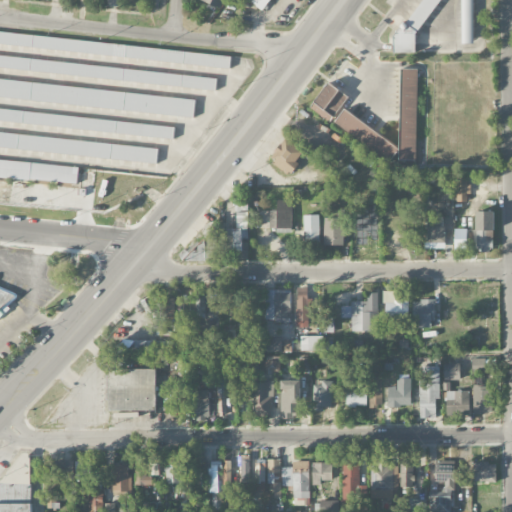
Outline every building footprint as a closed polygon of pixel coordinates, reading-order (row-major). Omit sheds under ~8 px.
[(201,0),(220,8),(223,0),(201,0)] [(269,0),(252,0),(251,2),(263,10),(269,0)] [(421,0),(392,45),(405,54),(441,0),(421,0)] [(462,0),(462,44),(473,44),(473,0),(462,0)] [(0,45),(230,68),(231,56),(0,32),(0,45)] [(0,69),(216,88),(217,76),(0,57),(0,69)] [(418,68),(401,68),(399,148),(344,109),(334,123),(388,161),(390,161),(399,149),(398,159),(416,160),(418,68)] [(0,99),(194,114),(195,97),(0,81),(0,99)] [(330,122),(349,95),(329,81),(310,107),(330,122)] [(0,121),(173,139),(174,127),(0,108),(0,121)] [(0,149),(157,162),(158,147),(0,133),(0,149)] [(303,151),(284,139),(269,162),(290,175),(298,163),(296,162),(303,151)] [(78,165),(0,160),(0,178),(77,183),(78,165)] [(467,179),(456,178),(455,202),(467,202),(467,179)] [(292,201),(277,200),(277,211),(270,211),(269,229),(292,229),(292,201)] [(319,215),(304,215),(305,243),(320,243),(319,215)] [(344,246),(345,218),(325,217),(324,245),(344,246)] [(445,226),(427,226),(427,243),(444,243),(445,226)] [(242,251),(241,228),(222,229),(222,252),(242,251)] [(206,247),(184,246),(184,260),(217,261),(218,229),(207,229),(206,247)] [(492,229),(477,229),(477,253),(493,252),(492,229)] [(307,288),(296,288),(296,327),(309,327),(309,311),(313,311),(313,299),(307,299),(307,288)] [(266,320),(291,320),(291,290),(265,290),(266,320)] [(395,291),(384,291),(384,324),(409,323),(409,301),(395,302),(395,291)] [(215,311),(218,294),(210,293),(208,310),(215,311)] [(378,293),(368,293),(368,301),(351,302),(351,306),(341,306),(341,318),(351,318),(351,332),(379,331),(378,293)] [(205,294),(196,294),(195,318),(204,318),(205,294)] [(414,300),(413,328),(434,328),(435,301),(414,300)] [(243,317),(244,324),(252,323),(252,312),(243,313),(243,317)] [(334,318),(324,318),(323,332),(333,332),(334,318)] [(238,330),(223,329),(222,352),(237,352),(238,330)] [(301,351),(323,351),(323,336),(301,336),(301,351)] [(281,338),(265,338),(265,352),(281,352),(281,338)] [(156,354),(156,341),(115,340),(115,353),(156,354)] [(291,352),(291,341),(286,341),(286,347),(283,347),(283,352),(291,352)] [(485,358),(472,359),(472,371),(485,371),(485,358)] [(280,361),(266,361),(265,373),(280,374),(280,361)] [(460,380),(460,364),(444,364),(444,380),(460,380)] [(439,367),(419,367),(420,418),(436,418),(436,399),(440,399),(439,367)] [(155,369),(108,369),(108,410),(155,410),(155,369)] [(226,405),(225,375),(217,376),(218,405),(226,405)] [(382,407),(382,376),(369,377),(369,407),(382,407)] [(411,379),(397,379),(396,387),(388,387),(388,406),(411,407),(411,379)] [(271,417),(271,382),(254,382),(253,417),(271,417)] [(333,383),(313,383),(313,409),(332,410),(333,383)] [(492,414),(492,386),(473,386),(473,414),(492,414)] [(294,388),(282,388),(281,419),(294,419),(294,388)] [(367,407),(367,389),(346,389),(346,406),(367,407)] [(192,420),(210,419),(209,390),(192,390),(192,420)] [(469,391),(446,392),(447,416),(470,416),(469,391)] [(0,511),(31,511),(31,454),(10,454),(11,484),(0,483),(0,511)] [(92,484),(91,457),(76,458),(77,485),(92,484)] [(282,493),(281,459),(267,460),(268,493),(282,493)] [(73,460),(51,461),(51,479),(74,478),(73,460)] [(250,460),(242,460),(241,477),(249,477),(250,460)] [(145,461),(134,462),(134,489),(143,488),(144,494),(153,494),(153,476),(146,476),(145,461)] [(221,461),(209,462),(210,495),(222,495),(221,461)] [(232,461),(224,461),(223,495),(232,495),(232,461)] [(359,461),(342,462),(343,508),(347,508),(347,501),(366,501),(366,486),(359,486),(359,461)] [(293,498),(310,498),(308,462),(292,462),(293,467),(282,468),(282,487),(293,486),(293,498)] [(332,481),(332,463),(312,463),(312,485),(320,485),(321,480),(332,481)] [(496,482),(496,463),(473,463),(474,482),(496,482)] [(265,464),(255,464),(255,490),(265,490),(265,464)] [(414,464),(399,464),(399,465),(370,465),(371,499),(397,499),(396,487),(414,487),(414,464)] [(131,493),(130,465),(110,465),(111,493),(131,493)] [(165,466),(166,484),(184,483),(183,465),(165,466)] [(102,511),(102,493),(88,493),(88,511),(102,511)] [(425,511),(426,500),(409,499),(409,511),(425,511)] [(319,511),(338,511),(339,501),(320,500),(319,511)] [(104,511),(113,511),(114,504),(105,503),(104,511)]
